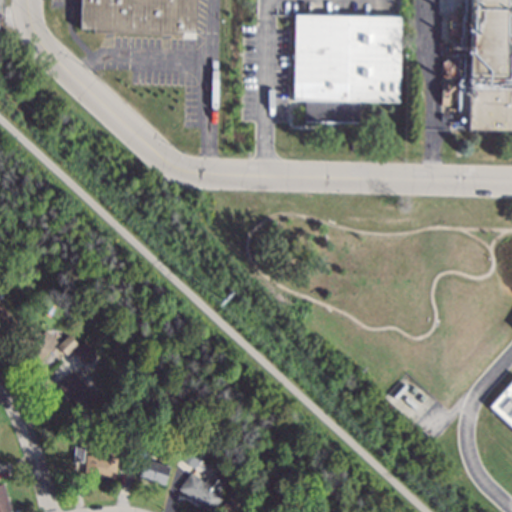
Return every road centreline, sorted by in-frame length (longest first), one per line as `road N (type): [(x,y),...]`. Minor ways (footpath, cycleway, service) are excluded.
road 1 (residential): [(511,184),(191,172),(163,158),(41,48),(29,8)]
road 2 (residential): [(48,511),(23,426),(0,387)]
